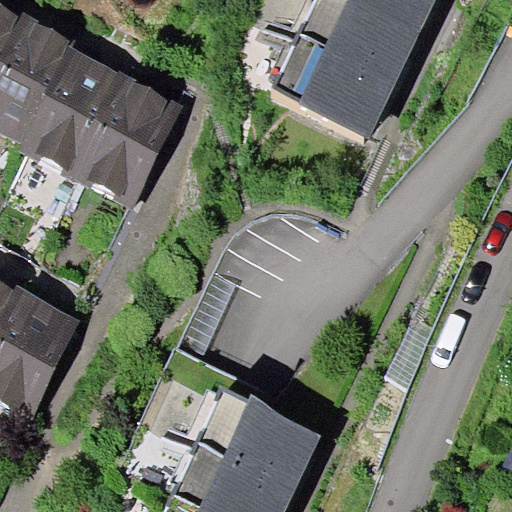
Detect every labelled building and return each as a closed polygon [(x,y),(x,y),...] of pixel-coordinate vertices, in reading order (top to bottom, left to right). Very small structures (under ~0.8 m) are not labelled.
[(363,0),(313,0),(298,31),(397,78),(422,28),(363,0)] [(363,0),(422,28),(435,0),(363,0)] [(0,59),(21,14),(0,4),(0,59)] [(21,14),(0,59),(0,130),(22,142),(69,45),(72,40),(21,14)] [(370,136),(397,78),(298,31),(269,89),(370,136)] [(124,73),(69,45),(22,142),(17,151),(70,178),(124,73)] [(184,106),(124,73),(70,178),(133,209),(184,106)] [(0,276),(0,318),(18,286),(0,276)] [(83,319),(18,286),(0,318),(0,409),(29,426),(83,319)] [(221,385),(196,442),(295,490),(321,435),(294,422),(252,394),(249,398),(221,385)] [(196,442),(172,494),(209,511),(284,511),(295,490),(196,442)] [(209,511),(172,494),(163,511),(209,511)]
